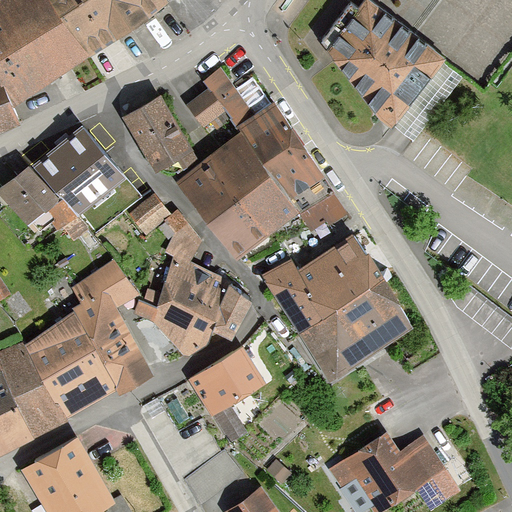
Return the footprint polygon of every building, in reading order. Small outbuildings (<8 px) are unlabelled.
[(0,0),(0,79),(14,105),(70,68),(89,55),(53,0),(0,0)] [(53,0),(89,55),(167,0),(53,0)] [(392,130),(446,59),(369,0),(364,0),(363,3),(358,9),(350,2),(319,42),(332,62),(375,115),(379,120),(384,124),(392,130)] [(225,111),(239,129),(297,209),(300,214),(334,193),(303,146),(297,138),(291,128),(274,103),(254,115),(232,83),(221,67),(203,82),(208,89),(225,111)] [(0,131),(22,122),(14,105),(0,79),(0,131)] [(208,89),(186,105),(204,128),(225,111),(208,89)] [(194,147),(161,91),(122,114),(155,170),(194,147)] [(127,178),(82,126),(30,167),(61,200),(78,217),(127,178)] [(239,129),(205,155),(268,233),(297,209),(239,129)] [(268,233),(205,155),(173,180),(239,257),(268,233)] [(61,200),(30,167),(0,190),(0,193),(28,227),(61,200)] [(172,214),(155,193),(129,213),(147,236),(157,227),(164,221),(172,214)] [(348,212),(334,193),(300,214),(309,228),(311,231),(327,220),(330,225),(348,212)] [(183,356),(190,357),(208,345),(213,333),(232,342),(253,303),(230,282),(191,262),(202,241),(178,209),(172,214),(164,221),(175,234),(171,242),(165,253),(173,257),(171,266),(157,304),(139,297),(135,312),(153,320),(183,356)] [(298,266),(324,309),(384,270),(352,229),(298,266)] [(277,295),(297,328),(324,309),(298,266),(292,256),(262,272),(277,295)] [(25,346),(67,420),(117,392),(119,397),(153,376),(117,308),(140,295),(114,260),(72,288),(81,304),(26,344),(25,346)] [(324,309),(297,328),(301,333),(330,379),(351,365),(383,344),(406,329),(413,324),(384,270),(324,309)] [(0,278),(0,302),(11,294),(0,278)] [(23,342),(0,351),(0,365),(34,439),(67,420),(25,346),(23,342)] [(243,347),(188,381),(213,416),(231,407),(266,384),(243,347)] [(0,457),(34,439),(0,365),(0,457)] [(247,433),(231,407),(213,416),(233,444),(247,433)] [(399,451),(387,432),(328,469),(355,511),(364,511),(371,508),(373,511),(383,511),(418,491),(431,511),(461,491),(458,486),(423,435),(399,451)] [(119,489),(113,493),(81,434),(20,468),(44,511),(83,511),(95,505),(98,511),(129,511),(131,511),(119,489)] [(292,474),(276,460),(267,470),(283,484),(292,474)] [(277,511),(262,488),(227,511),(228,511),(277,511)]
